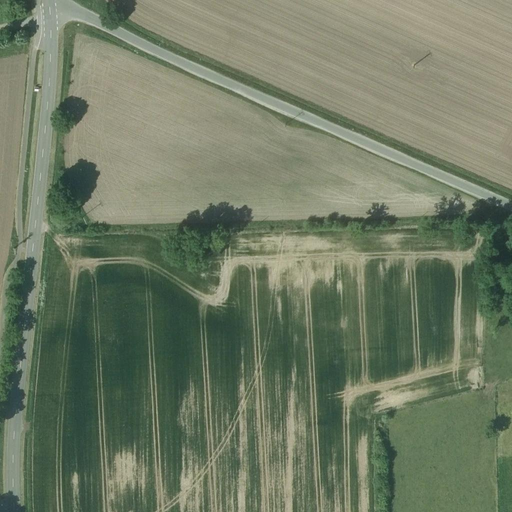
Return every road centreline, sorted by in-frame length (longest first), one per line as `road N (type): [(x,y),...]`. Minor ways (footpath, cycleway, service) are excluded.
road 1 (tertiary): [(50,16),(82,17),(511,206)]
road 2 (secondary): [(50,16),(14,511)]
